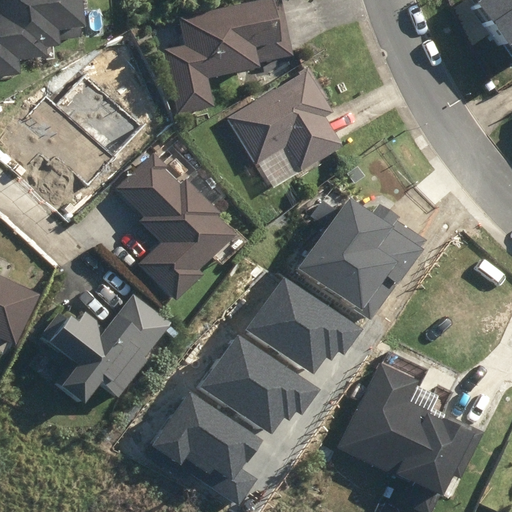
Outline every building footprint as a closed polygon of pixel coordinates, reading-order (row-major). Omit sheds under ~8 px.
[(79,28),(75,0),(0,0),(0,76),(17,74),(16,60),(42,56),(41,48),(55,46),(53,31),(79,28)] [(271,1),(178,18),(184,47),(163,51),(175,113),(210,106),(204,77),(256,68),(252,47),(278,42),(271,1)] [(330,113),(304,74),(227,124),(255,165),(284,147),(300,172),(340,146),(322,118),(330,113)] [(178,180),(149,151),(114,186),(143,215),(138,219),(159,240),(136,262),(171,298),(197,273),(191,267),(228,230),(209,211),(212,209),(180,177),(178,180)] [(0,336),(13,343),(36,296),(0,278),(0,336)] [(98,383),(116,396),(170,325),(131,296),(98,339),(96,323),(79,311),(71,321),(64,317),(45,342),(69,361),(53,383),(82,405),(98,383)] [(378,362),(335,446),(435,491),(444,470),(458,476),(479,430),(439,412),(437,417),(424,411),(424,409),(402,399),(412,377),(378,362)]
